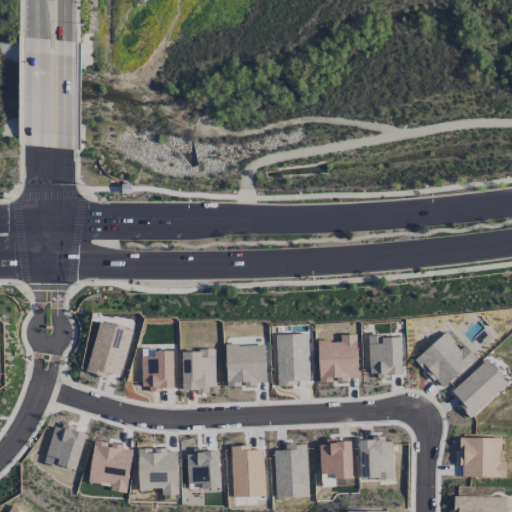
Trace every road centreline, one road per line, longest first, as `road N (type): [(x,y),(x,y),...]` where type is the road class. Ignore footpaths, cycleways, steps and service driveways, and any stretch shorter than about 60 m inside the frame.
road 1 (primary): [(0,259),(250,263),(511,238)]
road 2 (primary): [(511,204),(289,221),(61,221)]
road 3 (residential): [(43,382),(142,415),(390,405),(424,411)]
